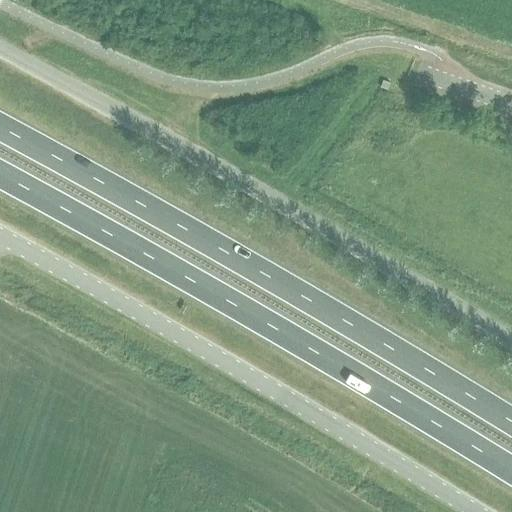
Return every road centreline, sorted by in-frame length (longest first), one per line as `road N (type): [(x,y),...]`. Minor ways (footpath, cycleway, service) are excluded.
road 1 (trunk): [(0,173),(511,477)]
road 2 (trunk): [(511,426),(184,226),(0,126)]
road 3 (unclassified): [(511,344),(303,215),(0,46)]
road 4 (unclassified): [(0,235),(340,424),(473,511)]
